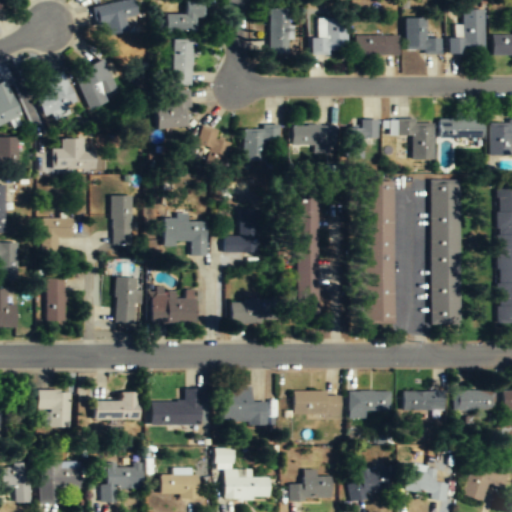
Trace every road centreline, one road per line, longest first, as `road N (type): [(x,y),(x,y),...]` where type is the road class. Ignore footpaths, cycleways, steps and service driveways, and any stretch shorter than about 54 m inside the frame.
road 1 (residential): [(0,353),(511,354)]
road 2 (residential): [(234,77),(246,84),(511,85)]
